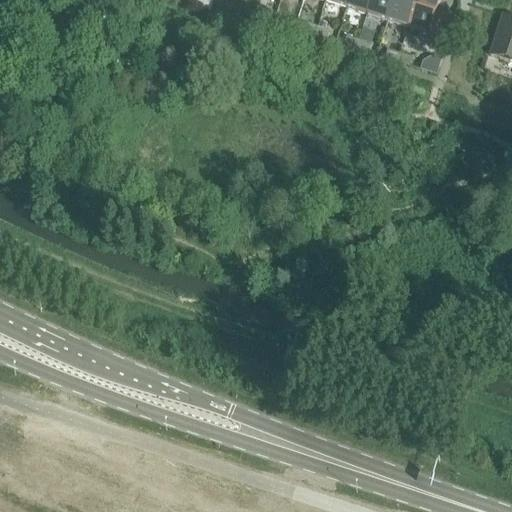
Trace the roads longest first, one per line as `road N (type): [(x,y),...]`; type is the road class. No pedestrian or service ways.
road 1 (secondary): [(306,453),(0,319)]
road 2 (secondary): [(0,352),(157,413),(306,453)]
road 3 (secondary): [(485,511),(306,453)]
